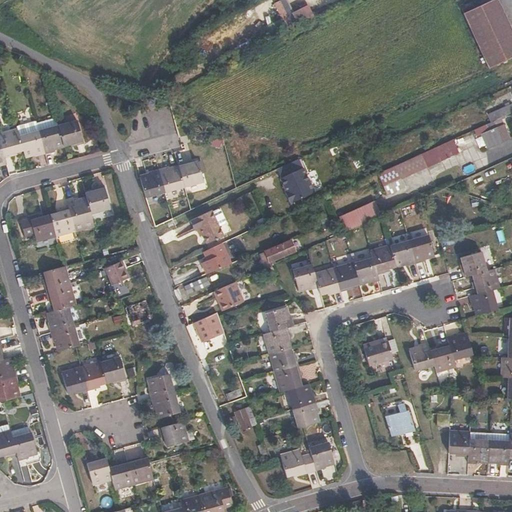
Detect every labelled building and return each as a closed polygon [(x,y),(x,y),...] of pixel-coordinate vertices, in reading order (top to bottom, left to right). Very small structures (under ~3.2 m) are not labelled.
[(511,57),(511,28),(498,0),(495,0),(465,14),(489,68),(511,57)] [(503,117),(511,113),(511,104),(509,106),(508,104),(505,106),(506,107),(487,116),(490,124),(501,119),(503,117)] [(509,139),(501,119),(490,124),(478,129),(487,149),(509,139)] [(40,132),(37,121),(17,126),(20,137),(40,132)] [(79,123),(59,128),(64,147),(73,145),(73,147),(84,144),(79,123)] [(64,147),(59,128),(40,132),(45,154),(54,152),(54,150),(64,147)] [(18,130),(0,134),(0,140),(0,141),(5,158),(15,155),(14,152),(23,150),(20,137),(18,130)] [(45,154),(40,132),(20,137),(23,150),(25,157),(35,154),(35,157),(45,154)] [(422,155),(427,167),(455,154),(450,142),(422,155)] [(400,180),(427,167),(422,155),(394,167),(400,180)] [(315,193),(300,160),(279,170),(282,178),(282,179),(288,191),(286,193),(292,204),(315,193)] [(189,163),(180,166),(186,189),(205,184),(200,163),(190,165),(189,163)] [(161,173),(167,194),(186,189),(180,166),(170,168),(170,171),(161,173)] [(404,188),(431,176),(427,167),(400,180),(404,188)] [(143,178),(149,199),(167,194),(161,173),(160,171),(151,173),(152,176),(143,178)] [(87,200),(91,214),(111,209),(105,187),(95,190),(96,192),(86,195),(87,200)] [(340,219),(329,195),(321,199),(331,223),(339,219),(340,219)] [(75,231),(94,227),(91,214),(87,200),(76,203),(76,200),(67,202),(69,210),(75,231)] [(382,217),(375,202),(340,219),(339,219),(345,233),(382,217)] [(51,218),(56,237),(75,231),(69,210),(59,213),(60,215),(51,218)] [(217,211),(211,214),(218,229),(224,227),(226,223),(220,212),(217,211)] [(210,212),(188,222),(192,232),(198,229),(205,246),(223,238),(218,229),(211,214),(210,212)] [(20,223),(25,241),(35,238),(36,242),(56,237),(51,218),(41,220),(40,218),(20,223)] [(409,244),(415,266),(425,263),(424,260),(434,257),(428,238),(409,244)] [(264,269),(272,266),(271,262),(294,252),(290,243),(266,253),(267,256),(261,259),(264,269)] [(231,265),(222,244),(203,252),(207,261),(202,263),(207,275),(231,265)] [(406,268),(415,266),(409,244),(391,249),(396,268),(405,266),(406,268)] [(396,268),(391,249),(371,254),(373,261),(377,277),(387,274),(387,271),(396,268)] [(461,269),(464,279),(473,276),(486,272),(480,252),(461,258),(463,268),(461,269)] [(373,261),(353,266),(358,285),(368,283),(369,285),(379,282),(377,277),(373,261)] [(130,277),(124,262),(105,270),(111,285),(130,277)] [(353,266),(334,272),(340,293),(351,290),(350,288),(358,285),(353,266)] [(68,287),(63,268),(44,274),(46,283),(43,284),(46,293),(68,287)] [(315,277),(312,268),(293,273),(298,292),(307,290),(308,292),(318,289),(315,277)] [(497,290),(492,271),(486,272),(473,276),(475,285),(472,287),(474,296),(492,291),(497,290)] [(340,293),(334,272),(315,277),(318,289),(320,297),(330,294),(331,296),(340,293)] [(207,285),(205,278),(183,288),(186,294),(207,285)] [(236,282),(214,291),(223,311),(244,301),(236,282)] [(73,307),(68,287),(46,293),(48,303),(52,303),(55,312),(68,308),(73,307)] [(474,296),(470,297),(473,306),(475,306),(478,316),(498,310),(492,291),(474,296)] [(151,314),(146,300),(129,306),(133,321),(151,314)] [(63,330),(73,327),(68,308),(55,312),(48,314),(50,323),(48,324),(51,334),(63,330)] [(290,329),(296,328),(294,318),(291,318),(289,309),(269,314),(274,333),(290,329)] [(216,314),(194,323),(202,344),(224,335),(218,319),(216,314)] [(58,352),(75,348),(78,347),(73,327),(63,330),(51,334),(53,342),(56,342),(58,352)] [(293,339),(290,329),(274,333),(268,335),(273,354),(293,349),(290,340),(293,339)] [(453,360),(473,355),(467,337),(467,335),(458,338),(457,336),(447,339),(449,345),(453,360)] [(390,360),(384,341),(360,349),(366,367),(390,360)] [(433,365),(430,353),(427,344),(418,347),(418,349),(409,352),(414,371),(433,365)] [(455,366),(453,360),(449,345),(440,348),(440,350),(430,353),(433,365),(435,373),(455,366)] [(296,360),(293,349),(273,354),(278,373),(301,367),(298,359),(296,360)] [(504,358),(503,378),(510,379),(511,378),(511,358),(508,358),(504,358)] [(0,382),(16,378),(14,369),(11,370),(9,360),(4,362),(0,362),(0,382)] [(101,365),(106,385),(116,382),(116,385),(127,382),(121,360),(101,365)] [(96,388),(106,385),(101,365),(81,370),(88,393),(96,390),(96,388)] [(301,367),(278,373),(284,393),(290,391),(303,387),(301,378),(303,377),(301,367)] [(77,396),(88,393),(81,370),(63,375),(68,395),(76,393),(77,396)] [(149,391),(152,400),(173,395),(168,375),(149,380),(151,390),(149,391)] [(0,403),(19,398),(17,389),(19,389),(16,378),(0,382),(0,403)] [(290,391),(295,410),(317,404),(315,394),(312,395),(310,386),(303,387),(290,391)] [(241,397),(239,391),(226,395),(228,401),(241,397)] [(173,395),(152,400),(154,410),(156,409),(159,418),(178,413),(173,395)] [(295,410),(301,429),(304,428),(319,424),(317,415),(319,414),(317,404),(295,410)] [(248,420),(254,418),(250,407),(235,412),(242,430),(250,427),(248,420)] [(413,431),(408,413),(385,420),(390,438),(413,431)] [(437,415),(437,428),(449,429),(450,415),(437,415)] [(180,425),(158,431),(161,440),(163,441),(165,450),(185,445),(180,425)] [(0,458),(8,456),(8,458),(17,456),(13,441),(12,434),(0,437),(0,458)] [(469,442),(469,435),(449,434),(449,454),(458,454),(458,457),(468,457),(469,442)] [(17,456),(19,463),(29,460),(28,457),(39,454),(33,435),(13,441),(17,456)] [(489,462),(490,443),(469,442),(468,457),(468,465),(478,465),(478,462),(489,462)] [(510,444),(490,443),(489,462),(498,463),(498,466),(508,466),(509,460),(510,444)] [(311,454),(315,472),(325,469),(325,465),(333,463),(328,444),(309,449),(311,454)] [(296,477),(315,472),(311,454),(301,457),(300,452),(280,458),(285,477),(295,474),(296,477)] [(109,471),(106,460),(96,463),(96,460),(87,463),(93,485),(112,480),(109,471)] [(154,479),(149,460),(139,462),(138,460),(128,462),(134,484),(154,479)] [(134,484),(128,462),(118,465),(118,468),(109,471),(112,480),(114,489),(134,484)] [(199,492),(205,511),(214,509),(214,511),(233,507),(229,490),(220,493),(218,488),(199,492)] [(203,511),(205,511),(199,492),(178,498),(180,504),(182,511),(203,511)]
